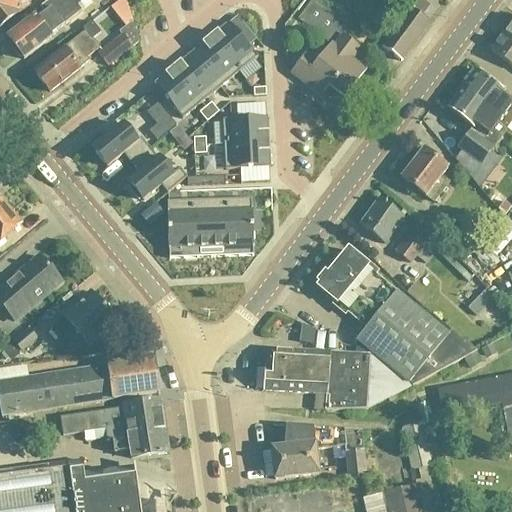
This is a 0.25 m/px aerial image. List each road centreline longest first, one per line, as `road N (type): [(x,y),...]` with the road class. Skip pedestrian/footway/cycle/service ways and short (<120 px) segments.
road 1 (tertiary): [(324,214),(489,0)]
road 2 (secondary): [(194,369),(160,301),(36,152)]
road 3 (residential): [(36,152),(232,0)]
road 4 (residential): [(275,0),(285,182),(324,214)]
road 5 (tertiary): [(194,369),(250,312),(324,214)]
road 6 (secondary): [(211,511),(194,369)]
